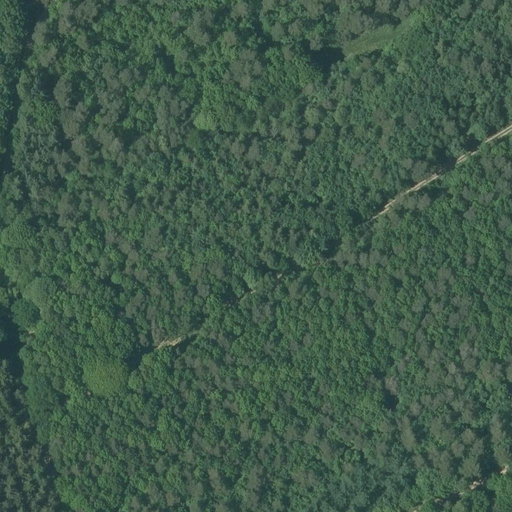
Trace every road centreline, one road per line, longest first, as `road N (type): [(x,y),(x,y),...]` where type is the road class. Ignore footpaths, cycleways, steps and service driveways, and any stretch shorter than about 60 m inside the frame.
road 1 (track): [(511,145),(51,429)]
road 2 (track): [(474,0),(159,169),(0,238)]
road 3 (track): [(49,0),(27,28),(0,208)]
